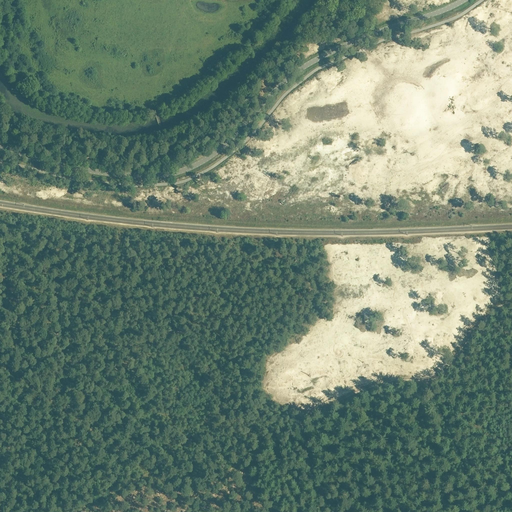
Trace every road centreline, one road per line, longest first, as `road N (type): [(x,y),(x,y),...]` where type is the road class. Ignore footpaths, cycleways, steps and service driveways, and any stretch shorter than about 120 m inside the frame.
road 1 (track): [(511,303),(487,309),(433,375),(325,409),(183,494),(0,362)]
road 2 (tertiary): [(464,0),(309,63),(216,154),(174,173),(92,172),(0,146)]
road 3 (track): [(427,378),(480,511)]
